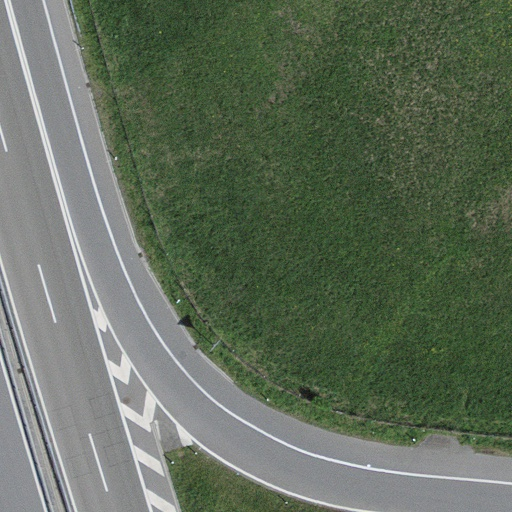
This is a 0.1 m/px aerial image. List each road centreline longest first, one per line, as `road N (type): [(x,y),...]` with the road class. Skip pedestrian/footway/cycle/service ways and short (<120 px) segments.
road 1 (motorway): [(511,504),(348,484),(280,462),(215,426),(141,343),(0,64)]
road 2 (motorway): [(115,511),(0,117)]
